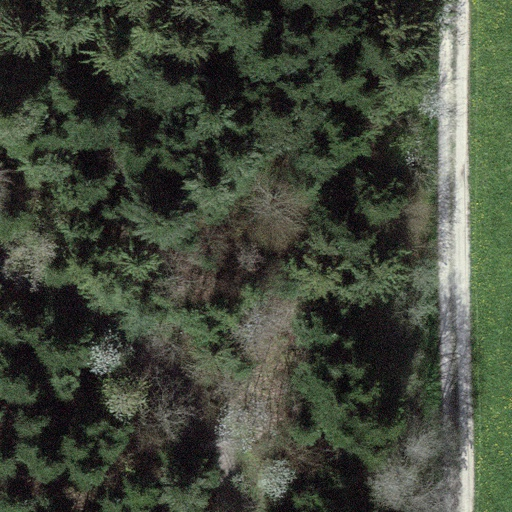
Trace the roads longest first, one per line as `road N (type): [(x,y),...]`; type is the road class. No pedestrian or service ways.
road 1 (track): [(451,511),(454,0)]
road 2 (track): [(0,258),(165,349),(247,511)]
